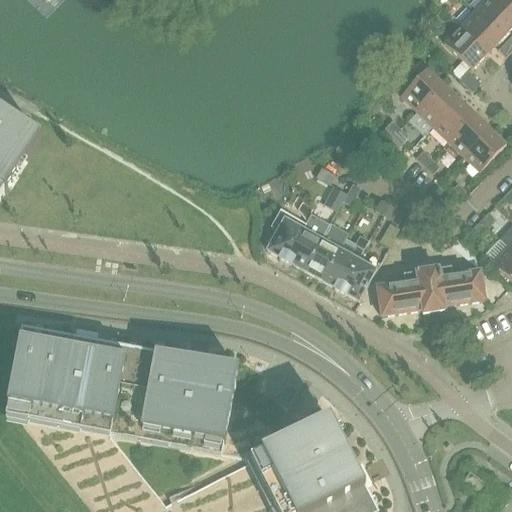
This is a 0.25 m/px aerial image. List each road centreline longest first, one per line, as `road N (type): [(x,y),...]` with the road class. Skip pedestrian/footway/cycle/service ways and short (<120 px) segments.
road 1 (tertiary): [(396,426),(355,370),(267,313),(224,299),(0,267)]
road 2 (tertiary): [(0,293),(265,337),(327,371),(396,426)]
road 3 (residential): [(400,511),(380,445),(347,407),(282,360),(242,345),(72,319)]
road 4 (residential): [(344,172),(455,218),(511,166)]
